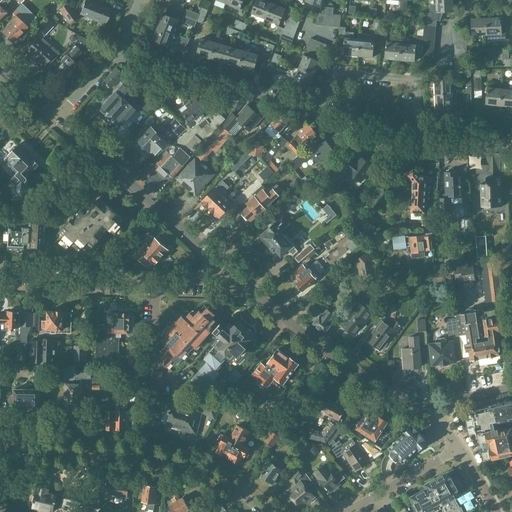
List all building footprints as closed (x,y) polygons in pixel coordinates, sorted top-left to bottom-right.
[(2,0),(0,2),(0,21),(7,14),(2,9),(10,2),(8,0),(2,0)] [(227,0),(226,5),(240,10),(244,0),(227,0)] [(256,0),(251,15),(265,20),(272,4),(261,0),(256,0)] [(405,20),(407,0),(401,0),(401,2),(399,19),(405,20)] [(425,14),(424,25),(436,26),(437,20),(439,20),(440,13),(454,12),(453,0),(436,0),(437,5),(430,5),(429,14),(425,14)] [(80,14),(105,24),(110,11),(85,1),(80,14)] [(77,17),(66,3),(57,10),(69,24),(77,17)] [(272,4),(265,20),(279,26),(286,9),(272,4)] [(202,8),(200,15),(199,15),(205,17),(208,10),(202,8)] [(16,9),(12,14),(14,16),(15,17),(1,31),(7,37),(7,39),(9,42),(11,41),(12,43),(31,23),(17,9),(16,9)] [(184,16),(184,17),(197,22),(199,15),(200,15),(186,10),(184,16)] [(281,36),(280,40),(291,44),(302,17),(290,13),(284,29),(281,36)] [(163,15),(158,28),(173,34),(179,21),(163,15)] [(197,22),(202,24),(205,17),(199,15),(197,22)] [(49,17),(37,30),(44,37),(56,23),(49,17)] [(197,22),(184,17),(182,23),(194,28),(197,22)] [(501,18),(486,19),(487,41),(504,40),(504,29),(502,29),(501,18)] [(487,36),(486,19),(471,19),(472,37),(487,36)] [(233,27),(239,30),(242,23),(236,20),(233,27)] [(242,23),(239,30),(244,32),(247,25),(242,23)] [(279,27),(276,34),(281,36),(284,29),(279,27)] [(190,40),(173,34),(158,28),(153,41),(168,46),(171,39),(181,43),(178,51),(184,53),(190,40)] [(226,34),(233,37),(235,31),(228,28),(226,34)] [(343,55),(358,56),(360,39),(353,39),(354,33),(346,33),(346,28),(340,28),(339,35),(345,35),(345,38),(343,55)] [(455,29),(454,29),(455,69),(455,70),(463,69),(468,69),(467,47),(467,46),(466,39),(466,28),(455,29)] [(235,31),(233,37),(240,39),(242,33),(235,31)] [(81,37),(78,40),(90,52),(97,45),(81,37)] [(39,43),(36,40),(27,50),(36,58),(31,63),(39,70),(47,62),(50,65),(59,54),(42,39),(39,43)] [(197,55),(211,59),(216,43),(201,39),(197,55)] [(310,39),(306,50),(322,56),(327,45),(310,39)] [(360,39),(358,56),(373,58),(375,41),(360,39)] [(385,59),(400,60),(401,43),(386,42),(385,59)] [(211,59),(225,63),(230,47),(216,43),(211,59)] [(401,43),(400,60),(415,62),(416,45),(401,43)] [(269,44),(266,51),(272,53),(275,46),(269,44)] [(58,63),(61,65),(54,72),(64,82),(78,67),(73,62),(82,52),(75,47),(67,56),(66,55),(58,63)] [(225,63),(239,67),(244,51),(230,47),(225,63)] [(244,51),(239,67),(254,72),(259,56),(244,51)] [(274,54),(272,60),(279,62),(282,56),(274,54)] [(304,56),(299,70),(314,76),(320,62),(304,56)] [(270,65),(277,68),(279,62),(272,60),(270,65)] [(104,81),(112,88),(124,75),(116,68),(104,81)] [(314,76),(299,70),(293,84),(309,90),(314,76)] [(473,71),(474,95),(482,94),(481,70),(473,71)] [(120,83),(123,85),(100,110),(110,119),(120,128),(136,110),(126,101),(125,100),(131,92),(127,89),(131,85),(124,79),(120,83)] [(435,80),(436,95),(452,95),(452,79),(435,80)] [(486,104),(501,106),(502,89),(496,88),(497,83),(490,83),(490,88),(487,87),(486,104)] [(501,106),(511,107),(511,90),(502,89),(501,106)] [(452,95),(436,95),(436,110),(453,110),(452,95)] [(148,103),(153,108),(158,102),(153,97),(148,103)] [(186,119),(183,122),(191,129),(206,117),(202,113),(205,110),(203,107),(203,102),(198,101),(197,100),(195,99),(193,99),(191,101),(184,100),(183,107),(179,110),(186,119)] [(221,126),(222,127),(229,133),(239,122),(250,132),(262,119),(247,106),(236,118),(232,114),(221,126)] [(159,165),(173,177),(173,178),(225,120),(215,110),(174,143),(165,150),(169,153),(159,165)] [(275,129),(279,133),(290,121),(281,113),(267,128),(272,132),(275,129)] [(164,149),(169,144),(172,141),(174,143),(186,129),(176,120),(165,131),(161,126),(156,131),(153,128),(140,141),(149,151),(151,149),(155,153),(157,153),(162,148),(164,149)] [(318,136),(308,124),(298,132),(300,134),(297,137),(290,144),(288,145),(298,156),(304,151),(301,148),(305,144),(306,145),(318,136)] [(229,133),(222,127),(176,179),(196,197),(215,174),(202,162),(213,150),(215,152),(231,135),(229,133)] [(287,141),(281,136),(262,157),(268,164),(270,161),(287,141)] [(262,158),(262,157),(265,140),(261,139),(260,146),(251,144),(249,151),(248,155),(249,155),(262,158)] [(304,151),(298,156),(289,163),(295,171),(311,157),(313,160),(316,157),(321,163),(334,152),(326,141),(318,147),(315,143),(304,151)] [(17,146),(8,156),(9,157),(3,163),(15,176),(12,179),(12,182),(14,185),(12,187),(12,194),(18,200),(25,199),(33,190),(25,183),(27,181),(27,179),(26,178),(39,165),(34,161),(33,161),(17,146)] [(246,149),(235,162),(240,167),(250,158),(248,155),(249,151),(246,149)] [(348,174),(360,183),(372,166),(360,157),(357,162),(348,156),(340,167),(349,173),(348,174)] [(252,159),(240,170),(244,174),(256,163),(252,159)] [(276,173),(279,170),(270,161),(268,164),(276,173)] [(343,175),(332,168),(330,171),(327,165),(322,168),(328,174),(325,178),(340,188),(344,182),(340,179),(343,175)] [(268,168),(259,175),(264,181),(273,173),(268,168)] [(412,181),(412,190),(433,191),(437,191),(438,178),(427,177),(419,176),(414,170),(408,176),(412,181)] [(35,178),(39,183),(45,176),(41,172),(35,178)] [(445,173),(446,198),(462,196),(461,177),(456,177),(456,173),(445,173)] [(486,185),(480,185),(481,208),(503,207),(502,177),(486,178),(486,185)] [(296,180),(289,185),(294,191),(300,185),(296,180)] [(392,188),(395,183),(390,180),(387,184),(392,188)] [(208,207),(211,210),(226,194),(225,192),(230,188),(223,181),(202,202),(203,203),(203,206),(205,208),(208,207)] [(266,190),(263,186),(238,207),(249,220),(256,213),(258,216),(276,201),(284,193),(276,184),(271,189),(269,187),(266,190)] [(433,191),(412,190),(410,213),(425,214),(425,218),(431,219),(433,191)] [(282,214),(293,205),(299,200),(293,194),(291,192),(287,196),(288,197),(286,198),(287,199),(277,208),(282,214)] [(226,194),(211,210),(219,218),(235,202),(226,194)] [(451,212),(450,198),(439,199),(439,212),(451,212)] [(59,233),(72,245),(76,241),(88,252),(101,238),(101,237),(108,229),(112,233),(123,220),(109,207),(99,199),(88,211),(84,207),(72,220),(72,219),(59,233)] [(281,232),(290,225),(282,217),(279,217),(268,226),(269,228),(259,236),(261,239),(274,254),(276,252),(281,258),(294,246),(283,233),(283,234),(281,232)] [(435,221),(423,221),(422,229),(434,230),(435,221)] [(8,250),(24,251),(24,248),(44,249),(45,224),(30,223),(30,226),(10,225),(8,250)] [(392,237),(394,250),(407,249),(405,236),(392,237)] [(432,239),(432,236),(424,237),(409,239),(411,259),(425,257),(424,252),(432,251),(431,239),(432,239)] [(486,238),(476,238),(477,258),(487,258),(486,238)] [(149,246),(147,244),(136,256),(146,266),(151,260),(155,264),(167,251),(155,239),(149,246)] [(114,256),(119,261),(132,246),(127,242),(114,256)] [(304,250),(294,259),(298,263),(313,250),(309,246),(304,250)] [(314,250),(309,255),(307,256),(312,261),(318,256),(314,250)] [(374,274),(374,273),(373,261),(373,259),(372,257),(371,255),(370,254),(368,253),(366,251),(352,264),(358,270),(359,276),(374,274)] [(308,267),(305,264),(292,275),(299,282),(297,284),(303,291),(321,275),(326,270),(316,259),(311,264),(308,267)] [(501,301),(496,262),(486,263),(486,264),(481,264),(486,303),(491,302),(491,303),(501,301)] [(476,282),(472,265),(451,269),(453,281),(462,279),(463,285),(476,282)] [(384,278),(389,272),(384,268),(379,274),(384,278)] [(434,283),(452,281),(450,270),(432,272),(434,283)] [(504,297),(504,303),(511,302),(510,289),(504,282),(503,275),(498,276),(501,297),(504,297)] [(350,314),(342,324),(356,335),(373,313),(359,303),(362,299),(361,298),(357,295),(356,294),(344,310),(350,314)] [(323,314),(311,304),(305,312),(316,320),(313,324),(325,333),(332,324),(332,320),(331,320),(334,315),(327,310),(323,314)] [(372,323),(376,327),(381,320),(391,308),(386,304),(372,323)] [(156,347),(162,353),(160,355),(163,358),(160,361),(167,368),(173,361),(174,362),(179,356),(182,358),(187,352),(188,354),(194,348),(195,350),(210,333),(207,330),(215,321),(212,318),(215,314),(208,308),(203,314),(200,311),(195,317),(191,313),(185,319),(182,316),(177,322),(175,320),(170,326),(168,325),(162,332),(158,336),(161,338),(157,343),(158,344),(156,347)] [(490,310),(480,312),(482,322),(481,322),(486,357),(489,357),(491,359),(493,358),(494,356),(501,355),(500,353),(504,352),(503,342),(501,331),(499,332),(496,309),(490,310)] [(0,314),(0,331),(6,332),(6,328),(19,329),(19,313),(20,313),(20,312),(8,311),(8,314),(0,314)] [(45,332),(71,334),(72,314),(63,314),(63,312),(55,312),(48,312),(48,321),(46,321),(43,321),(43,329),(46,329),(45,332)] [(469,352),(470,357),(470,360),(472,360),(474,362),(476,361),(477,359),(478,359),(479,359),(486,357),(481,322),(482,322),(480,312),(467,313),(460,314),(461,314),(456,315),(457,318),(459,336),(463,336),(467,335),(468,344),(465,345),(466,352),(469,352)] [(95,365),(115,366),(119,366),(119,339),(121,339),(121,334),(129,334),(129,333),(135,333),(135,315),(130,314),(109,313),(109,329),(105,328),(105,325),(97,325),(95,365)] [(27,335),(31,327),(32,314),(28,314),(21,314),(20,343),(27,343),(27,335)] [(444,338),(437,339),(435,341),(436,343),(429,344),(432,366),(438,365),(441,367),(447,366),(450,364),(456,363),(453,342),(460,341),(459,336),(457,318),(446,320),(449,342),(447,342),(446,340),(444,338)] [(421,367),(419,345),(420,345),(427,344),(426,331),(425,319),(417,320),(418,332),(418,336),(408,337),(409,349),(402,348),(404,368),(421,367)] [(389,326),(381,320),(376,327),(367,339),(380,350),(394,331),(396,332),(401,325),(400,324),(394,320),(389,326)] [(212,344),(215,346),(204,358),(217,370),(227,357),(232,361),(236,356),(241,361),(250,351),(244,346),(254,335),(239,321),(232,329),(228,326),(225,329),(220,325),(214,331),(219,336),(212,344)] [(40,363),(54,364),(55,340),(38,339),(38,341),(31,341),(30,363),(40,363)] [(73,362),(86,362),(87,357),(88,357),(88,347),(73,346),(73,362)] [(301,374),(295,369),(299,364),(298,360),(294,356),(290,358),(278,349),(268,363),(269,364),(267,367),(262,364),(254,375),(261,380),(268,386),(273,381),(282,387),(284,383),(288,378),(295,382),(301,374)] [(128,367),(138,367),(138,359),(128,359),(128,367)] [(190,380),(204,392),(220,374),(207,362),(190,380)] [(61,383),(66,383),(66,407),(81,408),(82,384),(81,384),(81,379),(91,380),(91,367),(76,366),(76,367),(67,366),(67,369),(61,369),(61,383)] [(227,379),(234,385),(242,376),(235,370),(227,379)] [(162,395),(161,372),(150,372),(150,395),(162,395)] [(130,380),(130,387),(138,386),(138,380),(139,380),(139,374),(129,374),(129,380),(130,380)] [(92,390),(100,390),(100,378),(92,378),(92,390)] [(241,399),(239,402),(243,405),(245,402),(246,401),(256,408),(261,401),(254,396),(255,395),(246,388),(239,398),(241,399)] [(13,389),(13,409),(40,409),(40,389),(13,389)] [(116,395),(115,430),(125,430),(125,429),(129,429),(130,417),(132,417),(132,415),(132,414),(132,412),(131,411),(125,411),(119,411),(120,390),(116,390),(116,395)] [(105,430),(115,430),(115,411),(116,398),(108,398),(108,406),(99,406),(98,416),(102,416),(101,429),(105,429),(105,430)] [(335,404),(327,399),(320,411),(332,418),(330,421),(322,432),(311,429),(309,439),(326,444),(342,421),(340,420),(346,410),(344,409),(343,411),(334,405),(335,404)] [(476,434),(492,431),(495,430),(505,428),(503,423),(504,422),(506,428),(511,426),(511,400),(489,406),(489,408),(471,412),(476,434)] [(210,402),(202,415),(214,421),(220,408),(210,402)] [(201,413),(173,405),(166,403),(164,412),(170,414),(167,426),(196,434),(201,413)] [(249,419),(252,413),(253,412),(242,405),(238,412),(249,419)] [(355,429),(375,442),(388,422),(368,410),(355,429)] [(269,424),(252,413),(249,419),(266,429),(269,424)] [(225,455),(228,457),(243,429),(236,425),(230,438),(224,435),(224,436),(221,435),(217,442),(221,444),(217,452),(224,456),(225,455)] [(282,433),(272,426),(266,434),(268,436),(264,443),(271,448),(282,433)] [(420,435),(419,434),(418,433),(419,433),(413,426),(412,427),(411,427),(403,434),(404,435),(397,442),(396,442),(388,449),(391,452),(390,453),(398,461),(399,460),(402,464),(410,456),(408,455),(416,448),(419,451),(420,450),(421,449),(422,449),(423,448),(424,448),(424,447),(425,446),(425,445),(426,445),(426,444),(427,443),(425,442),(426,441),(425,440),(424,439),(424,438),(423,437),(422,436),(421,435),(420,435)] [(243,429),(228,457),(232,460),(239,464),(244,456),(247,458),(251,451),(248,449),(248,448),(243,445),(250,432),(243,429)] [(338,429),(329,442),(331,443),(340,431),(338,429)] [(495,430),(492,431),(492,434),(485,435),(487,443),(491,443),(492,447),(511,441),(511,429),(496,433),(495,430)] [(303,441),(297,451),(294,454),(302,459),(311,446),(303,441)] [(355,472),(356,471),(369,462),(357,444),(347,451),(340,441),(330,447),(337,457),(343,454),(355,472)] [(511,441),(492,447),(493,451),(489,452),(491,460),(511,454),(511,441)] [(371,458),(380,452),(367,443),(362,446),(371,458)] [(285,465),(272,456),(265,466),(266,467),(261,474),(262,474),(261,476),(272,485),(282,471),(282,470),(285,465)] [(324,465),(313,474),(320,484),(322,482),(330,493),(340,485),(339,483),(345,478),(339,471),(333,476),(324,465)] [(297,468),(289,480),(296,485),(291,489),(293,491),(289,495),(300,507),(305,502),(312,496),(313,498),(314,498),(305,488),(299,480),(301,478),(304,472),(297,468)] [(463,511),(461,507),(459,508),(454,499),(461,495),(448,473),(425,485),(427,489),(411,498),(418,511),(463,511)] [(114,498),(116,498),(126,500),(129,483),(108,480),(105,501),(110,502),(110,500),(113,501),(114,498)] [(78,506),(79,506),(82,495),(66,491),(64,497),(55,495),(55,494),(48,492),(50,484),(39,481),(35,497),(33,496),(31,502),(34,503),(33,508),(50,511),(52,511),(55,503),(56,504),(56,503),(77,508),(78,506)] [(148,511),(153,511),(153,510),(154,504),(156,504),(157,497),(156,496),(158,488),(151,487),(151,485),(147,485),(146,486),(144,486),(140,486),(139,493),(143,493),(141,503),(147,503),(146,510),(148,510),(148,511)] [(185,511),(189,510),(183,498),(179,500),(177,496),(171,499),(172,503),(168,505),(170,509),(171,511),(185,511)] [(89,499),(87,507),(98,509),(99,502),(89,499)]
